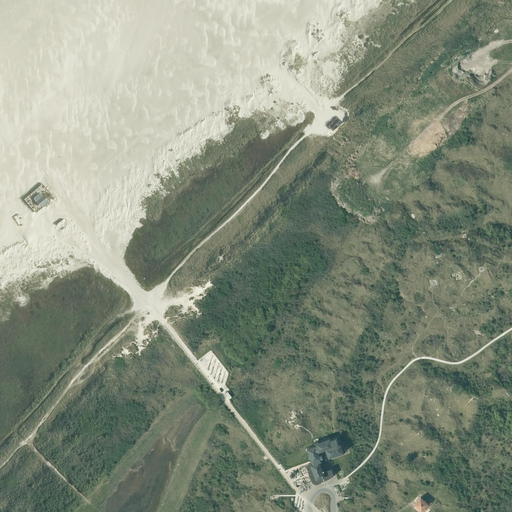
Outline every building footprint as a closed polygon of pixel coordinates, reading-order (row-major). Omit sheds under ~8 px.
[(339,124),(337,122),(337,121),(335,119),(333,121),(332,121),(330,124),(326,127),(328,130),(330,132),(331,131),(339,124)] [(55,196),(42,181),(22,198),(35,213),(55,196)] [(442,253),(434,256),(436,264),(444,261),(442,253)] [(485,264),(476,266),(478,275),(487,272),(485,264)] [(460,272),(450,274),(451,278),(455,277),(456,281),(462,279),(460,272)] [(436,277),(427,280),(430,289),(439,286),(436,277)] [(464,306),(450,310),(451,315),(465,311),(464,306)] [(328,468),(325,459),(326,458),(324,455),(320,456),(318,451),(328,448),(328,449),(326,450),(329,457),(346,451),(343,444),(342,444),(338,436),(330,439),(330,437),(313,443),(314,445),(307,448),(313,463),(306,465),(312,482),(316,484),(321,482),(321,481),(328,479),(328,477),(334,475),(331,468),(328,469),(327,468),(328,468)] [(427,503),(428,503),(421,497),(415,504),(422,510),(424,511),(430,505),(427,503)]
